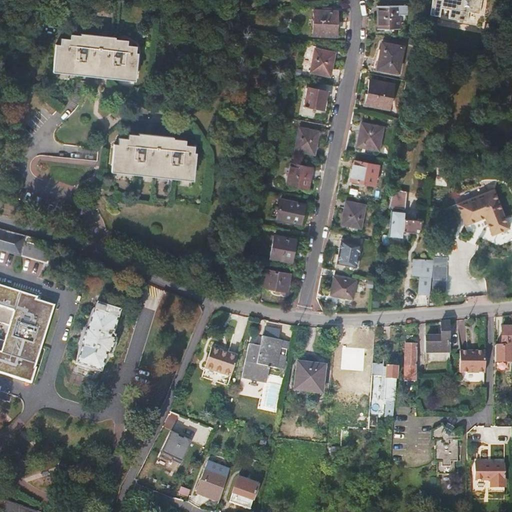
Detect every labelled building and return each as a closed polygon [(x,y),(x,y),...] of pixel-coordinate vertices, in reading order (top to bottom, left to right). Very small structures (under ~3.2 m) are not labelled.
[(477,12),(476,15),(479,15),(481,0),(431,0),(428,12),(430,13),(430,12),(439,13),(440,10),(448,12),(448,15),(453,16),(455,7),(477,12)] [(397,5),(377,5),(378,28),(398,27),(397,15),(406,14),(406,6),(397,6),(397,5)] [(468,13),(476,15),(477,12),(455,7),(453,16),(448,15),(447,20),(465,23),(468,13)] [(337,10),(313,9),(312,34),(335,34),(337,10)] [(126,38),(70,33),(70,39),(61,39),(60,43),(55,43),(53,70),(73,72),(73,76),(86,77),(86,74),(108,75),(108,79),(120,80),(121,77),(134,78),(137,50),(135,50),(135,45),(126,44),(126,38)] [(402,46),(382,42),(377,67),(397,72),(402,46)] [(333,51),(314,48),(310,71),(329,75),(333,51)] [(392,84),(369,79),(365,103),(387,108),(392,84)] [(326,91),(307,87),(304,104),(323,107),(326,91)] [(319,118),(322,112),(312,109),(310,115),(319,118)] [(382,127),(361,122),(357,145),(378,149),(382,127)] [(318,130),(299,127),(294,149),(314,153),(318,130)] [(118,148),(114,148),(111,175),(131,177),(131,180),(144,181),(145,179),(166,181),(165,184),(179,185),(179,183),(193,183),(196,156),(193,156),(193,150),(184,150),(184,144),(128,139),(128,144),(119,144),(118,148)] [(94,165),(95,147),(78,146),(77,164),(94,165)] [(378,165),(354,160),(350,178),(375,184),(378,165)] [(311,168),(291,163),(287,182),(307,186),(311,168)] [(451,201),(456,223),(477,218),(482,235),(499,231),(489,191),(451,201)] [(303,203),(280,198),(275,217),(299,222),(303,203)] [(365,204),(346,200),(341,223),(361,227),(365,204)] [(419,232),(420,220),(404,218),(404,212),(392,211),(391,217),(389,236),(402,237),(403,230),(419,232)] [(22,233),(0,226),(0,248),(47,262),(53,242),(43,239),(26,234),(22,233)] [(274,235),(270,256),(290,261),(294,238),(274,235)] [(360,242),(341,239),(336,262),(355,266),(360,242)] [(421,276),(432,277),(433,260),(414,258),(413,266),(422,267),(421,276)] [(440,261),(438,278),(453,279),(454,262),(440,261)] [(412,275),(421,276),(422,267),(413,266),(412,275)] [(267,268),(263,285),(286,290),(290,273),(267,268)] [(352,296),(357,274),(335,269),(330,293),(352,296)] [(255,277),(246,274),(244,285),(253,287),(255,277)] [(420,294),(430,294),(432,277),(421,276),(420,294)] [(0,372),(31,382),(35,368),(34,367),(54,304),(35,299),(36,296),(0,284),(0,372)] [(101,371),(107,353),(108,354),(108,355),(109,355),(109,354),(112,355),(118,338),(113,337),(121,309),(97,302),(95,309),(93,309),(87,328),(86,328),(80,345),(81,345),(76,363),(101,371)] [(449,320),(441,321),(441,336),(427,336),(427,352),(449,352),(449,320)] [(501,344),(494,345),(495,362),(511,361),(511,325),(501,326),(501,344)] [(262,368),(262,369),(270,371),(271,365),(282,367),(283,361),(277,359),(281,339),(263,336),(257,363),(263,364),(262,368)] [(415,365),(416,342),(405,342),(404,365),(415,365)] [(484,368),(485,347),(460,346),(460,368),(484,368)] [(233,365),(236,356),(209,348),(203,368),(230,377),(233,365)] [(297,361),(294,385),(312,387),(312,390),(320,391),(324,365),(297,361)] [(507,365),(511,364),(511,361),(495,362),(495,370),(507,370),(507,365)] [(384,418),(392,418),(393,413),(394,401),(394,400),(396,369),(396,368),(385,367),(385,368),(382,368),(383,365),(372,364),(371,376),(381,377),(379,401),(386,401),(384,418)] [(238,437),(242,427),(231,424),(228,433),(238,437)] [(437,462),(437,475),(454,475),(454,463),(457,463),(457,443),(461,443),(461,427),(449,435),(442,424),(432,431),(432,446),(435,446),(435,462),(437,462)] [(172,430),(160,457),(181,466),(192,439),(172,430)] [(475,463),(474,480),(491,480),(491,485),(505,485),(505,469),(488,468),(488,464),(475,463)] [(196,494),(217,502),(226,475),(206,467),(196,494)] [(237,478),(229,501),(248,509),(257,484),(237,478)] [(41,511),(0,497),(0,511),(41,511)]
